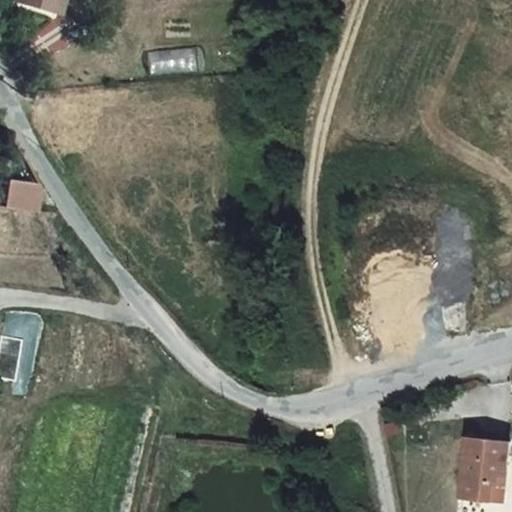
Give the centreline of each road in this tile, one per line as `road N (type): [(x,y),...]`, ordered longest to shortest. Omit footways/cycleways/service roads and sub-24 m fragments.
road 1 (unclassified): [(0,97),(173,339),(232,390),(292,408),(511,339)]
road 2 (track): [(353,389),(323,307),(312,236),(315,157),(364,0)]
